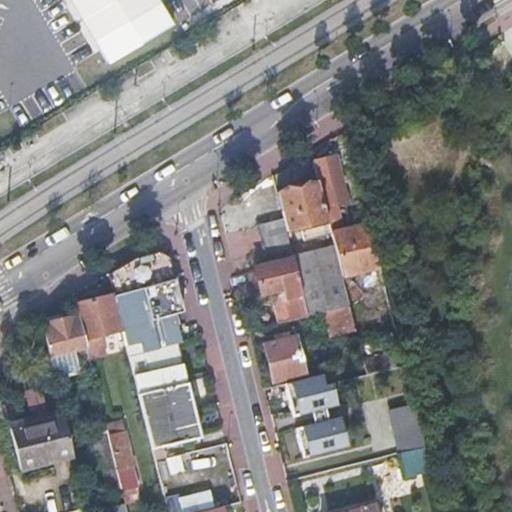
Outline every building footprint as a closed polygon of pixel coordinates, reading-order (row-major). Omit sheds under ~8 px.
[(185,22),(170,0),(83,0),(122,61),(185,22)] [(332,158),(311,164),(316,183),(326,223),(331,246),(339,278),(376,269),(365,225),(339,231),(333,208),(344,205),(332,158)] [(283,233),(326,223),(316,183),(295,188),(273,194),(279,220),(283,233)] [(292,269),(288,256),(283,233),(279,220),(254,226),(262,265),(252,268),(258,295),(281,290),(284,304),(274,306),(278,325),(304,319),(292,269)] [(346,308),(339,278),(331,246),(288,256),(292,269),(304,319),(323,314),(346,308)] [(113,295),(124,340),(126,345),(156,338),(152,321),(182,313),(169,259),(160,252),(137,258),(108,275),(113,295)] [(78,316),(89,360),(104,356),(99,336),(116,333),(118,341),(124,340),(113,295),(101,298),(75,304),(78,316)] [(331,342),(353,337),(346,308),(323,314),(331,342)] [(54,380),(92,371),(89,360),(78,316),(52,322),(40,325),(54,380)] [(126,345),(152,448),(201,435),(182,362),(164,366),(156,338),(126,345)] [(270,384),(301,376),(292,340),(261,347),(270,384)] [(401,367),(397,351),(359,360),(363,376),(383,371),(401,367)] [(12,427),(22,468),(73,456),(63,414),(12,427)] [(117,471),(132,467),(124,430),(108,434),(117,471)] [(427,474),(421,450),(401,455),(408,479),(427,474)] [(117,471),(122,489),(137,486),(132,467),(117,471)] [(193,495),(176,495),(176,511),(193,510),(193,495)] [(124,511),(122,502),(104,508),(105,511),(124,511)]
